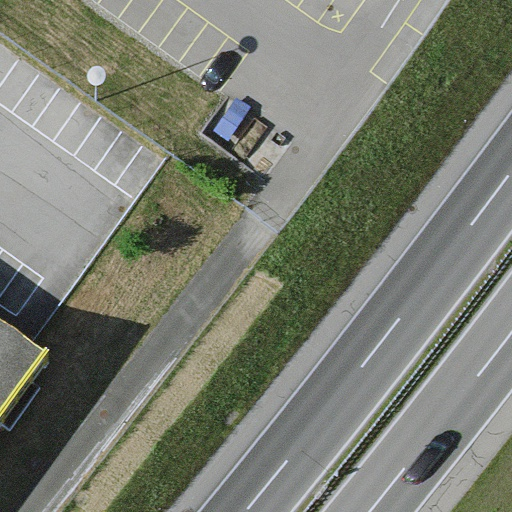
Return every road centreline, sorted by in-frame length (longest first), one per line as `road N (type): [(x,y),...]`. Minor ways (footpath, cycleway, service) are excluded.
road 1 (motorway): [(511,170),(244,511)]
road 2 (motorway): [(369,511),(511,331)]
